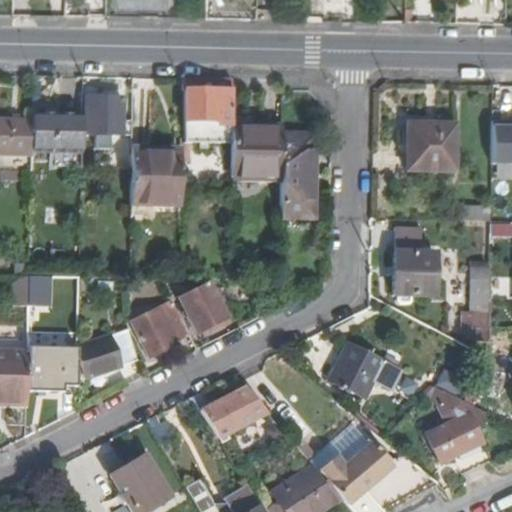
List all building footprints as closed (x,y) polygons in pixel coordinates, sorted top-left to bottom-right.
[(182,80),(181,122),(231,122),(232,90),(232,80),(182,80)] [(80,150),(80,170),(94,171),(95,155),(93,155),(93,150),(109,150),(109,136),(129,136),(130,122),(122,121),(121,99),(81,98),(80,121),(80,150)] [(511,114),(491,115),(491,126),(511,125),(511,114)] [(30,122),(30,149),(80,150),(80,121),(30,120),(30,122)] [(30,149),(30,122),(0,121),(0,157),(30,157),(30,149)] [(453,125),(406,124),(405,172),(451,173),(453,125)] [(511,126),(492,126),(490,177),(511,177),(511,126)] [(231,144),(230,179),(278,180),(279,136),(279,129),(231,129),(231,144)] [(278,180),(278,218),(309,218),(310,136),(279,136),(278,180)] [(129,152),(128,205),(179,206),(181,153),(129,152)] [(462,208),(462,223),(488,223),(489,209),(462,208)] [(511,224),(490,223),(489,238),(511,238),(511,224)] [(434,255),(393,254),(392,297),(432,299),(434,255)] [(28,263),(28,277),(47,278),(47,263),(28,263)] [(469,337),(485,342),(487,265),(471,264),(469,337)] [(28,282),(28,308),(71,308),(72,278),(47,278),(28,277),(28,282)] [(78,278),(78,292),(92,292),(92,278),(78,278)] [(159,280),(164,289),(189,289),(189,280),(178,280),(159,280)] [(0,311),(3,312),(3,317),(18,317),(17,341),(27,341),(28,308),(28,282),(0,281),(0,311)] [(277,282),(256,282),(255,320),(277,309),(277,282)] [(177,301),(195,335),(224,319),(207,285),(177,301)] [(173,342),(189,334),(171,302),(129,323),(148,358),(175,345),(173,342)] [(77,352),(77,365),(85,382),(137,361),(128,330),(77,352)] [(27,348),(60,349),(61,333),(28,332),(27,348)] [(382,366),(383,363),(347,344),(327,381),(363,400),(373,382),(390,391),(399,375),(382,366)] [(0,397),(26,398),(27,351),(0,351),(0,397)] [(197,412),(208,407),(201,392),(188,399),(197,412)] [(235,393),(208,407),(197,412),(217,443),(267,416),(247,392),(237,397),(235,393)] [(422,437),(444,484),(488,463),(467,416),(422,437)] [(164,420),(150,428),(159,444),(173,437),(164,420)] [(387,511),(435,486),(401,458),(391,468),(375,450),(330,490),(339,501),(348,511),(387,511)] [(143,457),(108,478),(128,511),(144,511),(168,498),(143,457)] [(330,490),(310,467),(269,493),(278,511),(324,511),(339,501),(330,490)] [(210,483),(188,496),(197,511),(261,511),(245,486),(231,494),(224,508),(218,498),(219,497),(210,483)]
